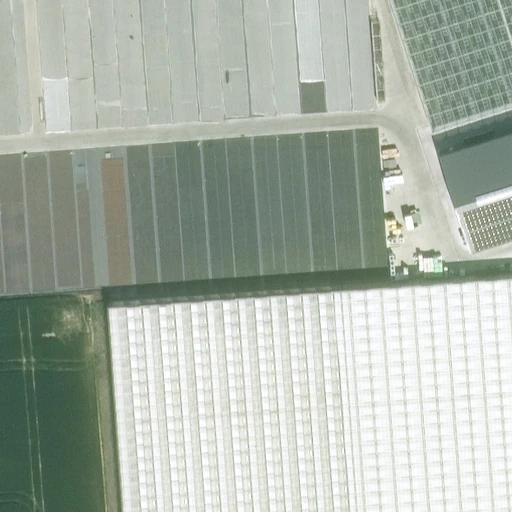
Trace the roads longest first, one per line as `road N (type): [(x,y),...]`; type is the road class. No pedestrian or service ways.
road 1 (track): [(0,145),(402,116)]
road 2 (track): [(381,0),(414,253)]
